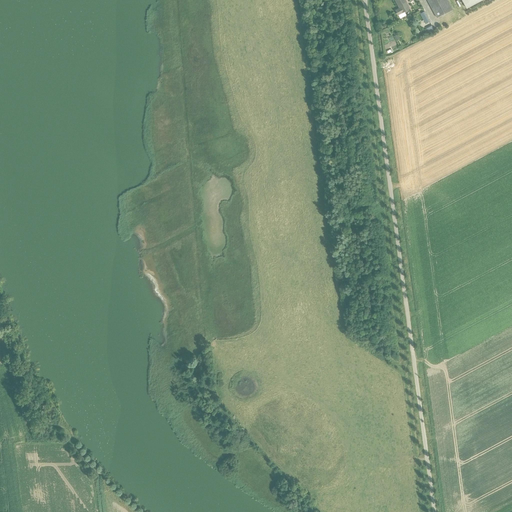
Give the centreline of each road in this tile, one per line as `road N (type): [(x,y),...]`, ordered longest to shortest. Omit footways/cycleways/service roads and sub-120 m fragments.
road 1 (unclassified): [(434,511),(365,0)]
road 2 (track): [(335,0),(356,260),(371,280),(375,324),(415,369)]
